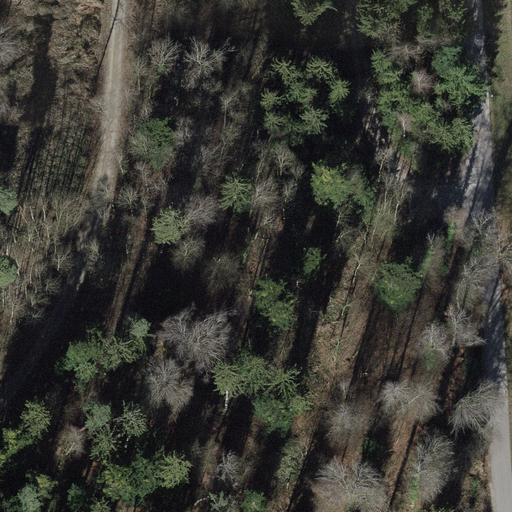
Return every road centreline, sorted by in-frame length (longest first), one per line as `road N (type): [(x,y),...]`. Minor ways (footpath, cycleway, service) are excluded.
road 1 (unclassified): [(511,456),(485,203),(478,0)]
road 2 (track): [(134,0),(99,242),(32,380),(0,422)]
road 3 (track): [(485,203),(439,203),(390,169),(361,77),(352,0)]
